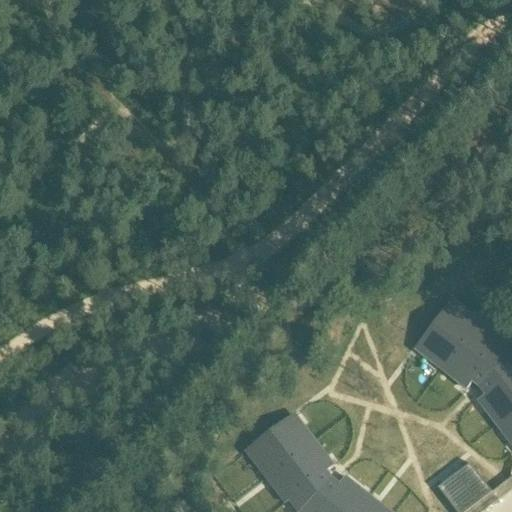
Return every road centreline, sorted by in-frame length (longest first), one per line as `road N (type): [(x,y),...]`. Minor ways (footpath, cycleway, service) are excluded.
road 1 (track): [(511,7),(281,242),(232,265),(79,310),(0,360)]
road 2 (track): [(0,467),(58,402),(224,310),(247,258)]
